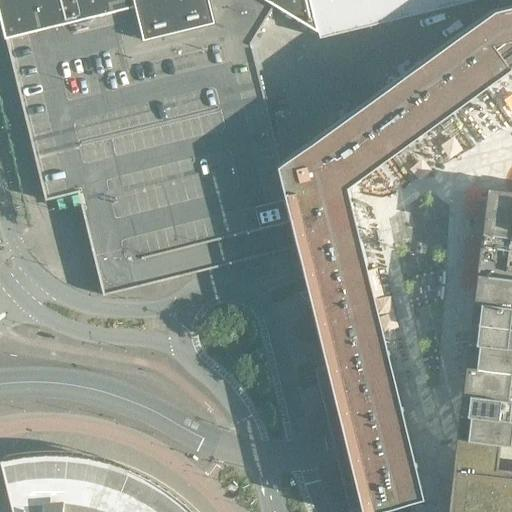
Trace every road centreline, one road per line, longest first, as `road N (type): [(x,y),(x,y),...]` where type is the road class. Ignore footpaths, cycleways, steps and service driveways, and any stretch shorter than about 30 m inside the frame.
road 1 (secondary): [(324,511),(264,304),(250,291),(215,284),(188,301)]
road 2 (unclassified): [(0,425),(72,423),(127,439),(173,465),(223,511)]
road 3 (secondary): [(183,352),(242,419),(272,511)]
road 4 (secondary): [(21,298),(75,331),(183,352)]
road 5 (secondary): [(188,301),(104,307),(81,303),(39,277)]
